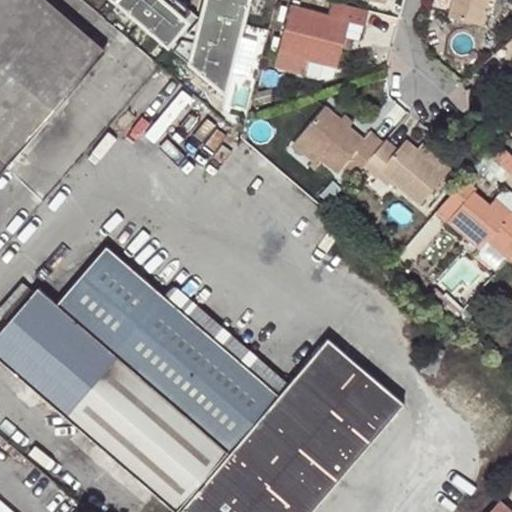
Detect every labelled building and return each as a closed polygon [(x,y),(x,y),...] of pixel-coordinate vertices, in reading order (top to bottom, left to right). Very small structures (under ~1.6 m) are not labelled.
[(0,0),(0,169),(54,110),(71,91),(104,52),(44,0),(0,0)] [(178,0),(115,0),(115,1),(225,95),(250,0),(206,0),(201,19),(197,34),(182,30),(188,22),(183,18),(190,9),(178,0)] [(304,71),(308,57),(338,65),(343,46),(345,36),(350,21),(365,25),(369,10),(331,0),(328,15),(290,4),(274,64),(304,71)] [(441,0),(438,14),(450,17),(454,0),(441,0)] [(482,25),(488,0),(454,0),(450,17),(482,25)] [(201,19),(190,9),(183,18),(188,22),(182,30),(197,34),(201,19)] [(86,105),(71,91),(54,110),(70,124),(86,105)] [(345,168),(354,131),(348,126),(340,119),(325,106),(298,137),(321,156),(338,171),(343,166),(345,168)] [(340,119),(348,126),(352,121),(344,115),(340,119)] [(345,168),(354,176),(362,165),(383,142),(371,132),(365,140),(354,131),(345,168)] [(321,156),(298,137),(294,142),(316,161),(321,156)] [(397,149),(385,139),(383,142),(362,165),(375,176),(379,171),(391,181),(420,206),(446,175),(416,150),(405,140),(397,149)] [(511,154),(497,142),(487,154),(506,170),(510,173),(511,170),(511,154)] [(416,150),(446,175),(451,169),(422,144),(416,150)] [(506,170),(487,154),(476,166),(495,182),(506,170)] [(375,176),(387,186),(391,181),(379,171),(375,176)] [(464,178),(443,202),(455,212),(447,222),(478,249),(486,239),(507,258),(511,252),(511,211),(510,210),(504,216),(490,204),(474,190),(476,188),(464,178)] [(504,216),(510,210),(495,197),(490,204),(504,216)] [(478,249),(499,268),(507,258),(486,239),(478,249)] [(0,359),(176,511),(199,485),(278,394),(106,246),(57,303),(38,287),(33,292),(22,283),(0,308),(0,310),(9,319),(0,329),(0,359)] [(312,511),(405,403),(329,339),(280,396),(202,486),(180,511),(312,511)] [(434,375),(443,350),(431,346),(421,371),(434,375)] [(199,485),(202,486),(280,396),(278,394),(199,485)] [(508,511),(497,501),(487,511),(508,511)]
